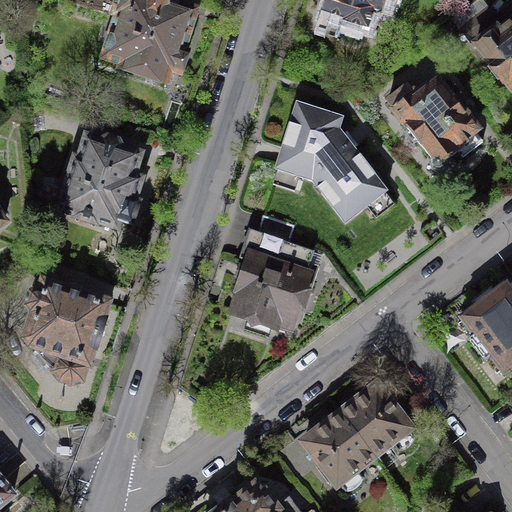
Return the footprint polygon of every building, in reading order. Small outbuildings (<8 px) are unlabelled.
[(65,0),(66,0),(110,15),(115,0),(65,0)] [(119,0),(115,13),(119,15),(105,57),(124,63),(122,67),(166,81),(169,70),(180,74),(186,53),(181,52),(194,12),(166,3),(167,0),(119,0)] [(329,0),(326,13),(345,19),(344,22),(349,23),(345,35),(359,40),(363,28),(367,29),(374,10),(378,11),(381,0),(329,0)] [(479,0),(477,0),(454,17),(472,40),(496,22),(487,10),(479,0)] [(504,82),(505,81),(511,90),(511,20),(498,31),(497,29),(476,45),(504,82)] [(421,146),(438,167),(457,152),(462,158),(483,141),(475,132),(478,130),(456,102),(454,98),(452,99),(437,79),(415,95),(408,86),(388,102),(393,109),(421,146)] [(280,158),(276,170),(312,182),(345,224),(386,192),(348,142),(339,130),(342,119),(297,104),(280,158)] [(75,160),(59,209),(77,215),(76,216),(96,222),(96,221),(116,227),(118,220),(132,224),(139,203),(133,201),(140,180),(132,177),(139,155),(119,149),(120,146),(118,142),(113,141),(107,139),(104,141),(103,143),(87,138),(79,161),(75,160)] [(247,280),(237,311),(273,323),(277,312),(291,317),(302,286),(312,289),(319,266),(310,263),(313,253),(288,244),(294,228),(263,218),(257,234),(250,231),(241,258),(253,262),(247,280)] [(507,282),(462,317),(475,335),(469,339),(485,360),(491,355),(504,372),(511,366),(511,282),(509,285),(507,282)] [(34,312),(26,339),(60,380),(72,384),(82,381),(87,366),(86,366),(83,361),(87,363),(89,358),(90,358),(106,308),(105,308),(107,303),(84,296),(85,293),(83,291),(80,290),(78,288),(75,287),(72,286),(68,286),(65,287),(64,290),(44,283),(41,292),(39,292),(33,293),(30,300),(28,306),(33,311),(34,312)] [(341,414),(373,456),(390,443),(397,452),(399,451),(401,450),(403,450),(406,448),(408,447),(410,445),(412,442),(413,440),(415,438),(408,430),(410,428),(377,386),(359,400),(341,414)] [(356,469),(373,456),(341,414),(322,428),(304,442),(337,485),(339,483),(346,492),(347,491),(350,490),(353,489),(356,487),(358,485),(360,482),(362,480),(363,478),(356,469)] [(0,511),(0,506),(13,495),(0,479),(0,511)] [(221,510),(218,511),(300,511),(289,497),(275,508),(265,494),(262,497),(254,487),(237,501),(232,495),(225,500),(218,506),(221,510)]
